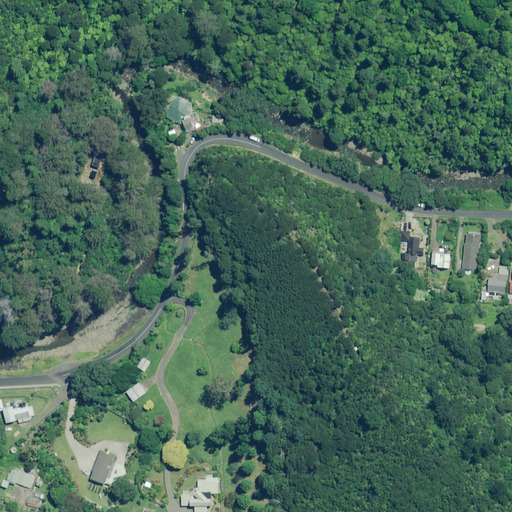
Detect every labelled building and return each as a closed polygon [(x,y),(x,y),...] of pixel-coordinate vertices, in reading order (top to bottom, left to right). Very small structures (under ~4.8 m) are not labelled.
[(183,116),(192,116),(192,103),(189,103),(189,98),(172,98),(172,123),(183,123),(185,130),(197,127),(194,117),(183,120),(183,116)] [(411,237),(411,231),(402,231),(402,240),(410,241),(409,253),(402,253),(402,262),(418,263),(418,255),(424,255),(425,247),(420,247),(420,237),(411,237)] [(472,233),(467,233),(466,245),(465,245),(463,269),(466,269),(465,275),(471,275),(471,270),(478,270),(480,248),(481,248),(482,233),(472,232),(472,233)] [(450,268),(451,254),(445,254),(445,249),(439,248),(439,253),(432,253),(431,267),(450,268)] [(482,291),(482,300),(488,301),(489,296),(494,297),(493,300),(498,300),(499,294),(506,295),(507,275),(508,275),(509,267),(500,266),(499,279),(489,278),(488,291),(482,291)] [(151,362),(144,357),(138,367),(145,372),(151,362)] [(147,393),(140,383),(127,392),(134,402),(147,393)] [(28,407),(27,402),(21,403),(22,407),(17,408),(20,422),(31,420),(30,416),(35,415),(33,406),(28,407)] [(17,421),(13,406),(3,409),(7,423),(17,421)] [(115,456),(100,451),(90,479),(105,484),(108,476),(111,477),(116,462),(113,461),(115,456)] [(35,476),(12,469),(8,481),(5,480),(3,486),(8,488),(10,482),(31,488),(35,476)] [(213,478),(213,475),(208,475),(207,480),(198,479),(197,488),(193,488),(193,492),(182,492),(181,505),(195,506),(195,511),(207,511),(208,506),(212,506),(213,493),(218,493),(219,478),(213,478)]
